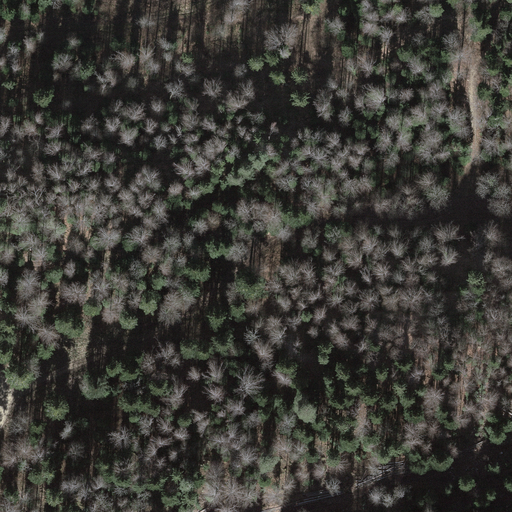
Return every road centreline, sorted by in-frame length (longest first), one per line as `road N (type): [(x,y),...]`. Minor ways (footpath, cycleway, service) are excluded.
road 1 (track): [(330,0),(308,34),(314,58),(327,62),(379,54),(439,21),(466,25),(473,164),(464,197),(438,213),(354,213),(279,236),(182,320),(0,392)]
road 2 (track): [(275,511),(511,438)]
